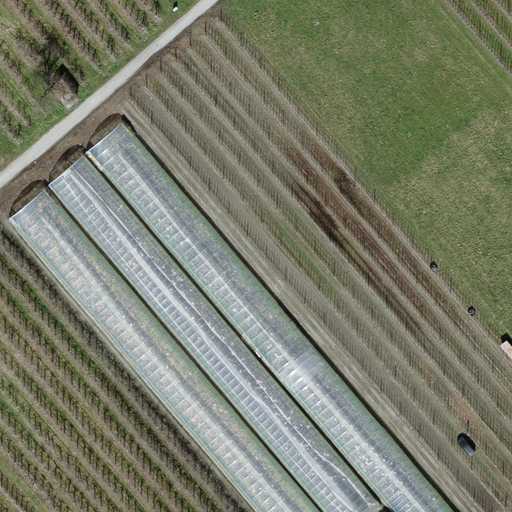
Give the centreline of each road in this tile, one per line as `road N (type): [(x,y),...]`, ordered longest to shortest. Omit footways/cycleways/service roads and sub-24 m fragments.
road 1 (track): [(262,511),(0,206)]
road 2 (unclassified): [(183,0),(0,153)]
